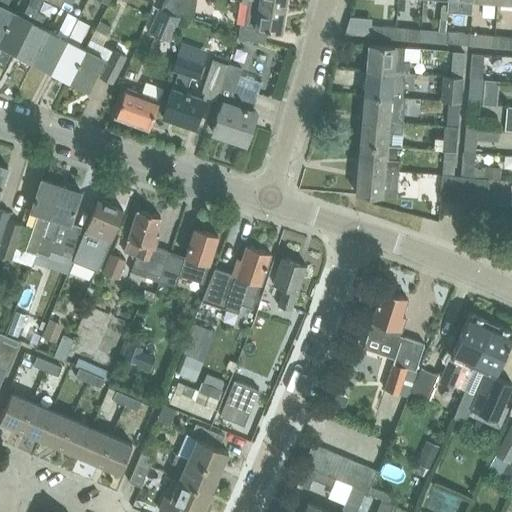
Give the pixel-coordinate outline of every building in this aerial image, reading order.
[(29,0),(22,16),(14,12),(0,39),(0,43),(16,52),(37,11),(42,0),(29,0)] [(0,0),(0,39),(14,12),(6,7),(9,0),(0,0)] [(64,0),(61,6),(59,11),(68,15),(75,0),(64,0)] [(151,3),(142,0),(116,0),(116,1),(147,13),(151,3)] [(192,12),(194,0),(168,0),(166,11),(182,13),(183,11),(192,12)] [(243,0),(244,2),(251,3),(284,8),(285,0),(243,0)] [(447,0),(447,11),(459,12),(459,0),(447,0)] [(281,32),(284,8),(251,3),(247,26),(240,25),(238,37),(265,41),(267,30),(281,32)] [(159,9),(150,32),(170,41),(180,17),(159,9)] [(399,10),(398,27),(396,27),(395,38),(420,40),(421,29),(404,27),(405,11),(399,10)] [(50,30),(41,25),(46,15),(37,11),(16,52),(34,61),(50,30)] [(366,31),(368,18),(351,15),(349,29),(366,31)] [(445,43),(446,31),(447,19),(439,18),(439,30),(421,29),(420,40),(445,43)] [(78,19),(68,39),(51,70),(69,80),(85,48),(79,45),(89,25),(78,19)] [(111,27),(100,21),(95,29),(106,36),(111,27)] [(370,36),(395,38),(396,27),(371,25),(370,36)] [(68,39),(50,30),(34,61),(51,70),(68,39)] [(445,43),(469,45),(470,33),(446,31),(445,43)] [(494,35),(470,33),(469,45),(494,47),(494,35)] [(511,36),(494,35),(494,47),(511,48),(511,36)] [(90,39),(85,48),(69,80),(88,89),(97,71),(101,74),(100,76),(113,82),(126,56),(114,50),(113,51),(90,39)] [(420,48),(395,46),(369,44),(367,69),(405,73),(409,73),(410,61),(419,61),(420,48)] [(454,51),(452,76),(463,76),(465,52),(454,51)] [(471,53),(469,77),(482,78),(484,54),(471,53)] [(195,126),(201,107),(204,97),(186,91),(191,75),(198,77),(203,62),(179,54),(174,69),(179,70),(174,87),(172,87),(163,115),(195,126)] [(204,94),(218,98),(228,64),(213,59),(201,91),(204,92),(204,94)] [(256,98),(234,91),(241,69),(228,64),(218,98),(217,101),(222,103),(212,132),(246,143),(256,112),(252,110),(256,98)] [(402,97),(405,73),(367,69),(364,94),(402,97)] [(441,99),(449,100),(460,101),(461,101),(463,76),(452,76),(444,75),(441,99)] [(467,103),(479,104),(484,104),(486,79),(482,78),(469,77),(467,103)] [(126,87),(121,99),(114,117),(149,130),(164,89),(147,82),(143,93),(126,87)] [(402,97),(364,94),(362,119),(403,122),(405,97),(402,97)] [(460,101),(449,100),(446,126),(458,126),(460,101)] [(467,103),(465,127),(478,128),(479,104),(467,103)] [(400,147),(403,122),(362,119),(360,143),(400,147)] [(441,150),(444,150),(456,152),(458,126),(446,126),(443,125),(441,150)] [(477,128),(478,128),(465,127),(463,151),(476,152),(477,139),(497,140),(498,130),(477,128)] [(400,147),(360,143),(358,168),(398,171),(399,160),(395,159),(396,147),(400,147)] [(444,150),(442,174),(454,175),(456,152),(444,150)] [(463,151),(460,176),(473,177),(487,178),(500,178),(501,166),(485,165),(484,168),(474,167),(476,152),(463,151)] [(397,188),(398,171),(358,168),(356,193),(392,196),(393,188),(397,188)] [(440,200),(451,201),(454,175),(442,174),(440,200)] [(473,177),(460,176),(454,175),(451,201),(470,202),(473,177)] [(31,265),(36,251),(47,226),(60,184),(41,178),(31,210),(38,212),(31,231),(26,248),(21,262),(31,265)] [(55,239),(61,220),(70,223),(80,190),(60,184),(47,226),(36,251),(50,256),(55,239)] [(97,200),(72,260),(98,271),(123,210),(97,200)] [(160,281),(163,270),(170,251),(155,246),(159,234),(155,233),(161,217),(137,209),(123,252),(135,256),(130,272),(159,281),(160,281)] [(0,255),(9,259),(21,224),(8,220),(0,244),(0,255)] [(70,257),(79,232),(65,228),(57,252),(70,257)] [(163,270),(160,281),(175,286),(177,278),(188,281),(202,286),(209,264),(212,254),(218,235),(194,228),(188,247),(185,255),(170,251),(163,270)] [(201,300),(238,312),(249,281),(260,284),(270,253),(247,245),(242,260),(237,259),(233,273),(215,268),(201,300)] [(125,259),(111,254),(104,272),(118,278),(125,259)] [(283,286),(277,305),(291,309),(306,264),(282,256),(273,283),(283,286)] [(87,286),(84,295),(89,297),(93,289),(87,286)] [(368,334),(382,338),(384,335),(398,339),(399,336),(399,334),(405,317),(401,315),(407,297),(382,289),(368,334)] [(273,307),(259,303),(248,334),(271,342),(276,327),(267,324),(273,307)] [(7,333),(17,337),(25,315),(15,311),(7,333)] [(463,388),(492,323),(470,313),(441,378),(463,388)] [(50,317),(42,336),(55,341),(63,323),(50,317)] [(195,323),(176,371),(195,379),(215,330),(195,323)] [(511,336),(511,331),(492,323),(463,388),(476,394),(469,409),(470,410),(468,414),(500,428),(510,407),(503,404),(511,384),(511,383),(495,376),(511,336)] [(24,327),(20,337),(35,343),(39,333),(24,327)] [(0,364),(8,368),(19,341),(0,332),(0,364)] [(63,334),(54,356),(65,361),(74,338),(63,334)] [(402,335),(399,334),(399,336),(398,339),(400,340),(393,362),(407,367),(415,370),(424,342),(402,335)] [(130,343),(124,358),(137,363),(143,348),(130,343)] [(45,370),(49,361),(37,356),(36,356),(31,354),(27,361),(33,364),(33,365),(45,370)] [(78,359),(76,365),(109,379),(112,373),(78,359)] [(49,361),(45,370),(57,375),(61,366),(49,361)] [(408,396),(410,391),(419,371),(415,370),(407,367),(393,362),(384,389),(399,393),(408,396)] [(75,377),(87,382),(91,372),(79,367),(75,377)] [(420,368),(419,371),(410,391),(424,397),(430,399),(435,388),(433,386),(437,376),(420,368)] [(205,370),(196,388),(175,378),(168,391),(211,412),(226,380),(205,370)] [(103,377),(91,372),(87,382),(99,387),(103,377)] [(220,415),(244,424),(259,389),(234,379),(220,415)] [(111,399),(124,404),(128,395),(115,390),(111,399)] [(0,421),(20,430),(32,402),(11,393),(0,419),(0,421)] [(140,401),(128,395),(124,404),(137,410),(140,401)] [(40,438),(52,410),(32,402),(20,430),(40,438)] [(160,413),(172,418),(176,409),(163,404),(160,413)] [(59,447),(71,418),(52,410),(40,438),(59,447)] [(79,455),(91,427),(71,418),(59,447),(79,455)] [(188,458),(219,472),(228,451),(219,447),(224,435),(196,423),(190,436),(186,434),(178,454),(188,458)] [(511,426),(496,454),(509,462),(511,457),(511,426)] [(99,463),(111,435),(91,427),(79,455),(99,463)] [(111,435),(99,463),(119,472),(132,444),(111,435)] [(428,440),(418,462),(429,467),(439,445),(428,440)] [(303,465),(305,465),(314,469),(323,447),(312,443),(303,465)] [(325,474),(334,452),(323,447),(314,469),(325,474)] [(141,452),(129,480),(129,481),(141,486),(153,457),(141,452)] [(336,478),(345,457),(334,452),(325,474),(336,478)] [(178,454),(174,463),(184,467),(179,479),(210,492),(219,472),(188,458),(178,454)] [(347,483),(356,461),(345,457),(336,478),(347,483)] [(358,487),(367,466),(356,461),(347,483),(355,486),(358,487)] [(336,478),(325,474),(314,469),(305,465),(297,484),(309,488),(313,478),(332,486),(336,478)] [(367,491),(369,491),(377,470),(367,466),(358,487),(367,491)] [(210,492),(179,479),(170,498),(165,496),(159,510),(163,511),(192,511),(194,509),(201,511),(203,510),(206,511),(209,510),(211,504),(210,501),(207,500),(210,492)] [(390,511),(394,503),(382,498),(376,511),(390,511)] [(329,511),(307,502),(302,511),(329,511)]
